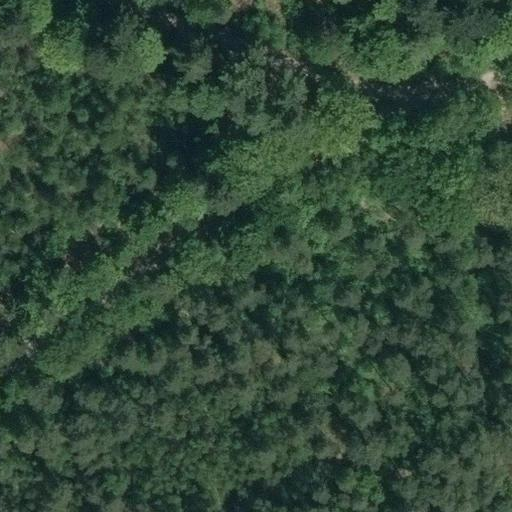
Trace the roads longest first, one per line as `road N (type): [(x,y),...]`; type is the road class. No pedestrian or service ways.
road 1 (track): [(0,25),(252,117),(0,294)]
road 2 (track): [(0,364),(390,94)]
road 3 (track): [(141,0),(390,94)]
road 4 (track): [(390,94),(511,68)]
